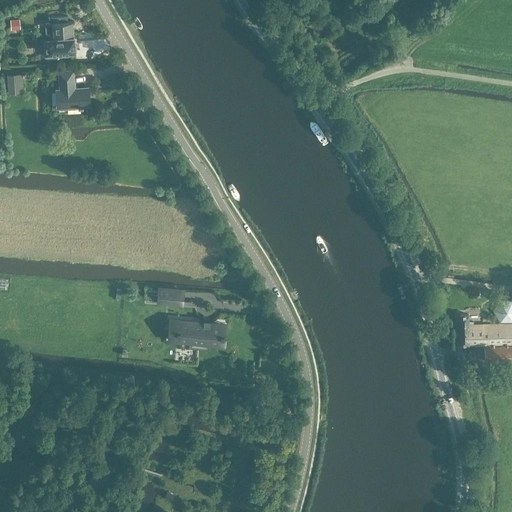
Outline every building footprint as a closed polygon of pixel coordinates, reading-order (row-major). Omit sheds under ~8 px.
[(51,21),(46,22),(46,35),(47,35),(73,33),(73,20),(69,20),(68,20),(68,15),(68,14),(51,15),(51,21)] [(21,17),(11,18),(12,28),(21,28),(21,17)] [(73,37),(46,39),(47,57),(67,56),(67,52),(77,51),(76,44),(74,44),(73,37)] [(77,106),(79,106),(82,106),(82,105),(88,105),(88,96),(89,96),(88,90),(87,87),(75,87),(75,80),(73,81),(73,71),(73,69),(59,69),(60,88),(56,88),(57,106),(69,106),(69,105),(77,104),(77,106)] [(6,97),(9,97),(9,93),(21,92),(20,74),(4,75),(6,97)] [(159,288),(157,305),(183,307),(184,290),(159,288)] [(511,300),(501,302),(496,310),(502,320),(511,320),(511,300)] [(485,343),(485,346),(505,346),(505,324),(473,325),(473,322),(468,322),(468,314),(459,314),(460,344),(485,343)] [(177,327),(177,331),(178,331),(178,338),(191,339),(191,334),(209,336),(208,349),(209,343),(209,340),(221,341),(222,335),(224,335),(224,331),(222,331),(223,325),(211,324),(211,322),(211,319),(210,318),(210,324),(204,323),(204,318),(204,321),(203,323),(179,321),(179,327),(177,327)] [(511,345),(505,346),(485,346),(484,346),(485,360),(511,358),(511,345)]
